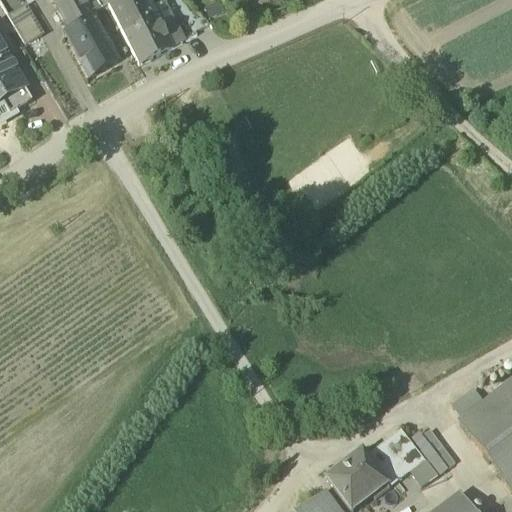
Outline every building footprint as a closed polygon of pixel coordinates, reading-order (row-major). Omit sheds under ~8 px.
[(64,40),(89,84),(117,68),(89,19),(78,0),(64,0),(52,7),(69,37),(64,40)] [(100,13),(92,0),(78,0),(89,19),(100,13)] [(102,0),(117,28),(150,12),(143,0),(102,0)] [(294,3),(292,0),(247,0),(251,12),(294,3)] [(7,22),(24,50),(41,40),(24,12),(7,22)] [(117,28),(137,69),(170,53),(160,33),(150,12),(117,28)] [(160,33),(170,53),(182,47),(173,27),(160,33)] [(0,67),(0,102),(19,90),(20,89),(6,64),(0,67)] [(0,122),(29,103),(19,90),(0,102),(0,122)] [(511,497),(511,496),(511,383),(495,397),(477,410),(459,423),(456,426),(511,497)] [(451,412),(459,423),(477,410),(469,399),(451,412)] [(428,449),(447,473),(454,467),(429,434),(421,440),(428,449)] [(378,451),(402,482),(408,477),(423,465),(417,458),(407,445),(399,435),(378,451)] [(417,458),(428,449),(421,440),(418,436),(407,445),(417,458)] [(428,449),(417,458),(423,465),(436,481),(447,473),(428,449)] [(378,451),(365,462),(388,493),(402,482),(378,451)] [(374,504),(388,493),(365,462),(361,457),(325,484),(332,493),(346,511),(354,511),(371,500),(374,504)] [(408,477),(420,493),(436,481),(423,465),(408,477)] [(324,499),(333,511),(346,511),(332,493),(324,499)] [(307,511),(333,511),(324,499),(307,511)]
